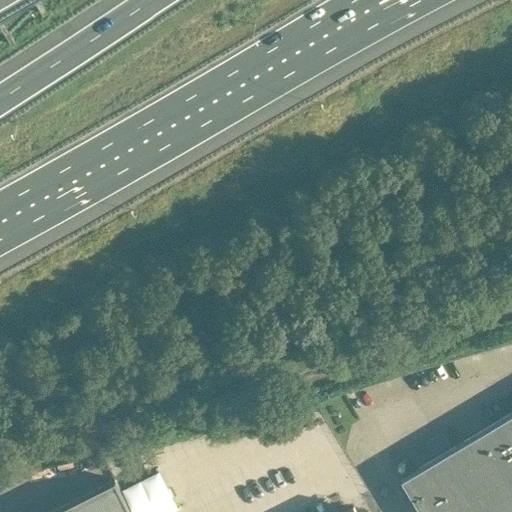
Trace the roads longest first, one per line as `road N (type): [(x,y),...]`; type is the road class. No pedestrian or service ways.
road 1 (track): [(511,69),(0,326)]
road 2 (motorway): [(0,223),(376,4)]
road 3 (unknown): [(419,511),(371,438),(375,416),(511,362)]
road 4 (unknown): [(375,511),(344,450),(208,511)]
road 5 (motorway): [(159,0),(0,103)]
